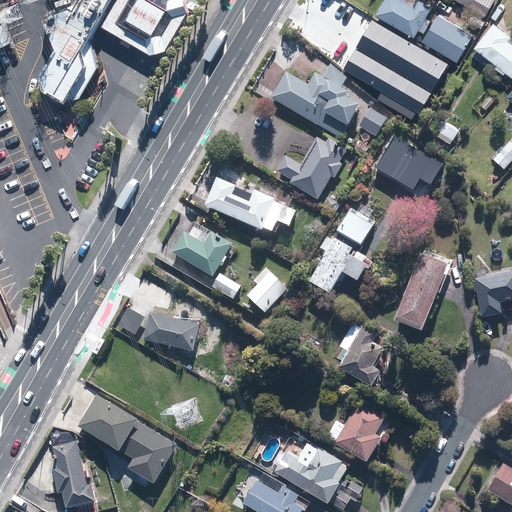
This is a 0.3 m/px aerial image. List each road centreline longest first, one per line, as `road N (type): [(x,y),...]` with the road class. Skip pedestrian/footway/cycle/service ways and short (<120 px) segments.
road 1 (primary): [(0,434),(260,0)]
road 2 (residential): [(492,380),(413,511)]
